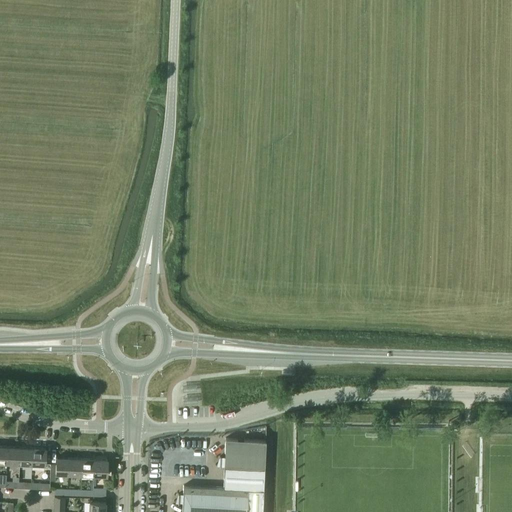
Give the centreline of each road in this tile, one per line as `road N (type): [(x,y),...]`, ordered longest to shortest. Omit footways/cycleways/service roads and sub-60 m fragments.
road 1 (unclassified): [(132,428),(220,426),(327,399),(511,398)]
road 2 (unclassified): [(152,237),(176,0)]
road 3 (secondary): [(511,362),(301,356)]
road 4 (secondary): [(165,354),(301,356)]
road 5 (secondary): [(301,356),(168,335)]
road 6 (unclassified): [(132,428),(53,425),(0,409)]
